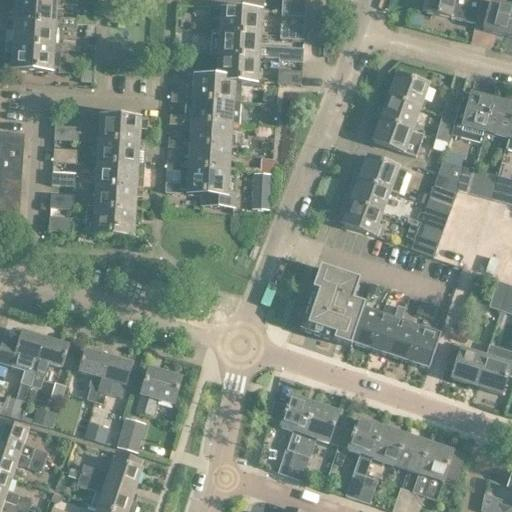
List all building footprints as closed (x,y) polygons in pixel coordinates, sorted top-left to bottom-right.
[(52,27),(52,25),(52,24),(53,5),(15,2),(16,0),(9,0),(7,0),(6,22),(14,23),(14,25),(52,27)] [(426,0),(423,13),(476,25),(481,0),(426,0)] [(483,32),(507,38),(511,18),(511,9),(490,3),(483,32)] [(281,17),(304,18),(305,5),(282,4),(281,17)] [(212,12),(212,22),(220,22),(219,34),(220,35),(219,36),(258,38),(259,12),(244,11),(243,15),(235,14),(236,11),(221,10),(221,12),(212,12)] [(60,28),(75,30),(75,22),(60,21),(60,25),(60,28)] [(50,50),(51,47),(59,48),(58,51),(74,52),(74,45),(59,43),(60,28),(60,25),(52,24),(52,25),(52,27),(14,25),(14,23),(6,22),(6,32),(5,45),(13,46),(12,47),(50,50)] [(279,39),(303,41),(304,29),(280,27),(279,39)] [(302,64),(303,52),(257,49),(258,38),(219,36),(220,35),(219,34),(211,34),(210,57),(218,57),(218,59),(256,62),(256,59),(278,60),(278,63),(302,64)] [(12,47),(13,46),(5,45),(4,53),(12,54),(11,72),(26,73),(26,71),(35,72),(35,74),(49,75),(50,50),(12,47)] [(210,57),(209,77),(210,77),(209,81),(217,81),(217,82),(241,83),(241,85),(255,86),(256,62),(218,59),(218,57),(210,57)] [(57,75),(72,76),(73,66),(57,65),(57,75)] [(77,70),(76,87),(90,88),(91,71),(77,70)] [(301,87),(301,75),(277,73),(276,86),(301,87)] [(216,103),(232,104),(240,105),(241,85),(241,83),(217,82),(217,81),(209,81),(210,77),(209,77),(194,77),(194,79),(186,78),(185,87),(193,87),(193,100),(192,104),(216,105),(216,103)] [(398,78),(390,101),(419,111),(427,89),(398,78)] [(171,94),(171,101),(171,103),(184,104),(184,100),(186,100),(187,95),(171,94)] [(454,128),(452,136),(481,143),(484,134),(492,102),(471,97),(468,109),(460,107),(459,109),(454,128)] [(169,118),(169,125),(169,126),(183,126),(183,123),(191,124),(191,126),(215,127),(215,124),(231,125),(239,126),(240,105),(232,104),(216,103),(216,105),(192,104),(193,100),(186,100),(184,100),(184,104),(184,109),(185,110),(185,118),(169,118)] [(411,132),(419,112),(419,111),(390,101),(382,123),(410,134),(411,132)] [(484,134),(507,140),(511,118),(511,106),(492,101),(492,102),(484,134)] [(441,124),(454,128),(454,126),(459,109),(446,105),(441,124)] [(101,117),(99,141),(99,143),(137,145),(137,143),(138,131),(146,131),(147,122),(139,121),(139,120),(123,119),(123,120),(115,120),(115,118),(101,117)] [(191,133),(190,147),(190,149),(213,151),(213,147),(230,148),(231,125),(215,124),(215,127),(191,126),(191,124),(183,123),(183,126),(182,133),(191,133)] [(423,136),(411,132),(410,134),(382,123),(373,145),(402,156),(403,154),(415,158),(423,136)] [(454,128),(441,124),(435,143),(449,147),(452,136),(454,128)] [(54,129),(54,131),(53,141),(77,143),(78,131),(54,129)] [(24,136),(0,135),(0,134),(0,147),(23,149),(24,136)] [(168,140),(168,148),(168,149),(181,149),(181,146),(183,146),(183,141),(168,140)] [(137,145),(99,143),(98,166),(136,168),(136,166),(144,167),(146,144),(137,143),(137,145)] [(181,149),(180,164),(167,163),(166,171),(180,172),(180,169),(189,170),(189,171),(212,173),(212,170),(228,171),(230,148),(213,147),(213,151),(190,149),(190,147),(183,146),(181,146),(181,149)] [(23,149),(0,147),(0,159),(22,160),(23,149)] [(76,153),(53,152),(52,164),(76,165),(76,153)] [(363,157),(355,179),(354,181),(389,195),(390,193),(397,195),(406,172),(369,158),(369,159),(363,157)] [(22,160),(0,159),(0,170),(22,172),(22,160)] [(459,184),(463,170),(443,165),(439,176),(459,184)] [(98,166),(97,189),(135,191),(135,189),(143,190),(144,167),(136,166),(136,168),(98,166)] [(165,189),(165,196),(181,197),(181,192),(188,192),(188,197),(201,198),(200,208),(232,210),(233,195),(227,195),(228,171),(212,170),(212,173),(189,171),(189,170),(180,169),(180,172),(179,190),(165,189)] [(0,182),(21,183),(22,172),(0,170),(0,182)] [(468,195),(474,173),(463,170),(459,184),(457,192),(468,195)] [(491,201),(497,179),(474,173),(468,195),(491,201)] [(75,176),(51,174),(51,187),(74,188),(75,176)] [(457,192),(459,184),(439,176),(434,190),(455,197),(457,192)] [(497,179),(491,201),(503,204),(509,182),(497,179)] [(354,181),(346,203),(381,216),(389,195),(354,181)] [(21,183),(0,182),(0,193),(20,195),(21,183)] [(511,206),(511,182),(509,182),(503,204),(511,206)] [(95,210),(95,212),(134,215),(134,213),(135,198),(143,199),(144,190),(143,190),(135,189),(135,191),(97,189),(95,210)] [(430,202),(451,209),(455,197),(434,190),(430,202)] [(20,195),(0,193),(0,204),(19,206),(20,195)] [(268,196),(252,195),(252,210),(268,211),(268,196)] [(73,199),(50,197),(50,209),(73,210),(73,199)] [(451,209),(430,202),(426,214),(447,221),(451,209)] [(343,227),(373,239),(379,241),(383,229),(377,227),(381,216),(346,203),(341,217),(343,217),(340,225),(343,226),(343,227)] [(19,206),(0,204),(0,216),(19,218),(19,206)] [(95,212),(95,210),(88,209),(86,232),(94,233),(94,237),(109,238),(109,236),(117,237),(117,238),(133,239),(134,222),(142,223),(142,213),(134,213),(134,215),(95,212)] [(447,221),(426,214),(421,226),(442,234),(447,221)] [(19,218),(0,216),(0,229),(18,231),(19,218)] [(73,221),(49,220),(48,233),(72,235),(73,221)] [(442,234),(421,226),(416,240),(437,247),(442,234)] [(412,252),(433,259),(437,247),(416,240),(412,252)] [(349,348),(351,344),(363,308),(364,306),(352,302),(359,282),(319,269),(299,331),(349,348)] [(500,312),(508,286),(496,282),(488,308),(500,312)] [(511,287),(508,286),(500,312),(511,316),(511,314),(511,287)] [(370,351),(382,315),(363,308),(351,344),(370,351)] [(382,315),(370,351),(390,357),(402,321),(382,315)] [(402,321),(390,357),(409,364),(421,328),(402,321)] [(428,370),(440,334),(421,328),(409,364),(428,370)] [(3,340),(0,351),(0,365),(11,368),(25,373),(21,386),(32,389),(32,386),(31,386),(45,341),(22,334),(18,345),(3,340)] [(50,365),(63,369),(69,348),(45,341),(31,386),(32,386),(40,389),(44,378),(46,379),(50,365)] [(447,365),(455,368),(451,381),(475,389),(485,359),(461,351),(462,350),(453,347),(447,365)] [(485,359),(475,389),(500,398),(506,379),(510,381),(511,375),(511,355),(489,348),(485,359)] [(79,373),(103,381),(109,360),(85,353),(79,373)] [(109,360),(99,391),(95,405),(104,408),(107,397),(123,401),(133,367),(109,360)] [(152,418),(157,402),(173,407),(181,380),(149,371),(136,414),(152,418)] [(95,405),(99,391),(89,388),(85,402),(95,405)] [(290,397),(279,428),(291,433),(285,451),(297,455),(314,406),(290,397)] [(3,405),(0,414),(21,420),(25,407),(4,401),(3,405)] [(339,414),(314,406),(297,455),(289,478),(301,482),(315,441),(328,445),(329,443),(339,446),(344,430),(335,427),(339,414)] [(52,426),(56,413),(35,407),(32,421),(52,426)] [(125,420),(116,449),(138,455),(146,426),(125,420)] [(85,439),(105,446),(110,428),(90,421),(85,439)] [(357,421),(347,451),(359,456),(353,474),(365,478),(371,460),(381,429),(357,421)] [(0,424),(0,449),(43,464),(46,455),(21,446),(25,433),(0,424)] [(371,460),(394,468),(405,437),(381,429),(371,460)] [(428,445),(405,437),(394,468),(417,476),(418,476),(428,445)] [(463,457),(428,445),(418,476),(417,476),(411,493),(412,494),(405,511),(418,511),(423,498),(436,502),(442,484),(452,488),(463,457)] [(40,474),(43,465),(43,464),(0,449),(0,474),(10,478),(15,465),(40,474)] [(289,478),(297,455),(285,451),(277,474),(289,478)] [(83,466),(79,476),(133,494),(141,471),(138,470),(141,463),(117,455),(114,462),(109,475),(83,466)] [(336,465),(333,476),(348,480),(351,469),(336,465)] [(5,493),(10,480),(10,478),(0,474),(0,500),(28,510),(31,501),(5,493)] [(357,501),(365,478),(353,474),(345,497),(357,501)] [(76,487),(102,496),(98,508),(110,511),(133,511),(135,508),(133,505),(130,503),(133,494),(79,476),(76,487)] [(365,478),(357,501),(368,505),(376,482),(365,478)] [(392,511),(405,511),(412,494),(411,493),(400,490),(392,511)] [(0,511),(26,511),(27,511),(28,510),(0,500),(0,511)]
